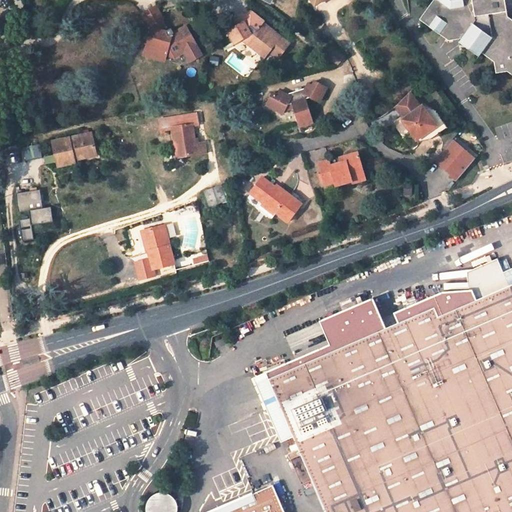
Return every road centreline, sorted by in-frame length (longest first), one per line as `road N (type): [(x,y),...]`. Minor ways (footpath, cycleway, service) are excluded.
road 1 (tertiary): [(460,214),(159,316)]
road 2 (tertiary): [(0,383),(159,316)]
road 3 (tertiary): [(159,316),(0,356)]
road 4 (unknown): [(359,128),(381,97),(341,17),(355,6)]
road 5 (unknown): [(216,415),(285,476),(308,510)]
